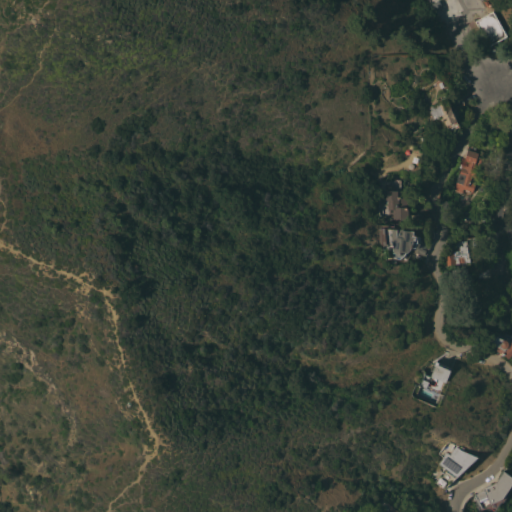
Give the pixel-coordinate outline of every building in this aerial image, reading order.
[(448,0),(432,9),(427,0),(448,0)] [(507,36),(490,46),(475,21),(493,11),(507,36)] [(459,127),(449,131),(442,115),(433,119),(430,111),(432,110),(430,106),(447,98),(459,127)] [(468,149),(478,153),(482,155),(479,165),(475,164),(473,168),(478,170),(476,178),(475,177),(473,184),(474,184),(472,192),(454,186),(458,173),(459,173),(460,168),(459,167),(460,164),(461,164),(467,166),(468,162),(464,161),(468,149)] [(417,212),(426,206),(430,211),(428,212),(429,213),(432,218),(421,226),(416,218),(419,216),(409,218),(409,220),(400,220),(400,222),(393,221),(393,214),(387,214),(387,200),(385,200),(385,185),(391,185),(391,179),(401,179),(400,191),(398,191),(398,196),(401,196),(401,197),(403,197),(407,200),(407,205),(409,207),(409,208),(408,212),(410,214),(412,214),(415,214),(415,213),(417,212)] [(395,248),(395,243),(391,242),(392,228),(398,229),(398,228),(404,229),(403,230),(415,231),(414,236),(421,236),(421,235),(432,240),(425,256),(413,251),(414,247),(411,249),(400,259),(392,258),(393,248),(395,248)] [(449,264),(448,251),(459,249),(458,247),(453,247),(453,242),(466,240),(466,238),(480,237),(481,246),(471,247),(472,257),(469,257),(469,262),(449,264)] [(477,279),(475,266),(486,265),(488,277),(477,279)] [(469,287),(457,289),(453,268),(466,266),(469,287)] [(511,355),(509,358),(506,356),(503,353),(496,348),(497,347),(495,346),(494,348),(490,345),(491,344),(487,343),(488,334),(496,335),(503,337),(511,339),(511,355)] [(431,376),(437,362),(450,368),(450,369),(452,370),(446,383),(446,382),(431,376)] [(423,379),(429,382),(427,388),(420,385),(423,379)] [(434,483),(445,467),(440,463),(447,453),(450,455),(456,445),(480,457),(456,478),(454,480),(444,490),(438,486),(434,483)] [(483,488),(495,483),(504,471),(511,476),(511,489),(504,500),(500,502),(495,511),(482,508),(480,509),(474,497),(475,496),(475,494),(484,490),(483,488)]
